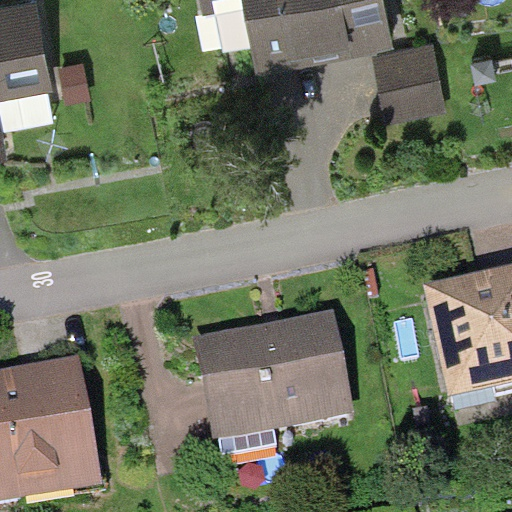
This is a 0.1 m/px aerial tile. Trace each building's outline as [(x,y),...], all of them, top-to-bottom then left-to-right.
[(390,23),(385,0),(204,0),(207,11),(251,3),(260,47),(390,23)] [(35,4),(0,10),(0,149),(1,149),(0,146),(0,88),(49,79),(35,4)] [(378,57),(389,117),(445,107),(434,47),(378,57)] [(511,284),(431,303),(454,405),(511,391),(511,284)] [(350,417),(331,324),(200,351),(218,437),(274,426),(275,433),(350,417)] [(0,504),(29,500),(27,487),(95,477),(80,373),(6,384),(8,397),(0,398),(0,504)]
